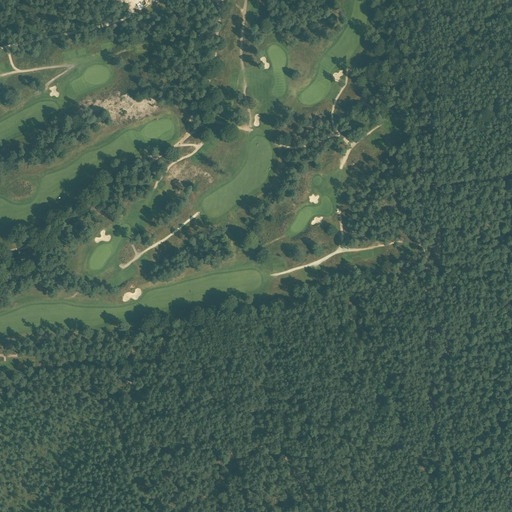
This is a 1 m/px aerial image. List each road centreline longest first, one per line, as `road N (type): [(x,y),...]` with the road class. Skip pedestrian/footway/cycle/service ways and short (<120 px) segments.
road 1 (track): [(0,392),(61,384),(84,392),(108,413),(142,492),(181,511)]
road 2 (track): [(182,511),(269,440),(280,444),(313,511)]
road 3 (track): [(0,48),(112,23),(141,0)]
